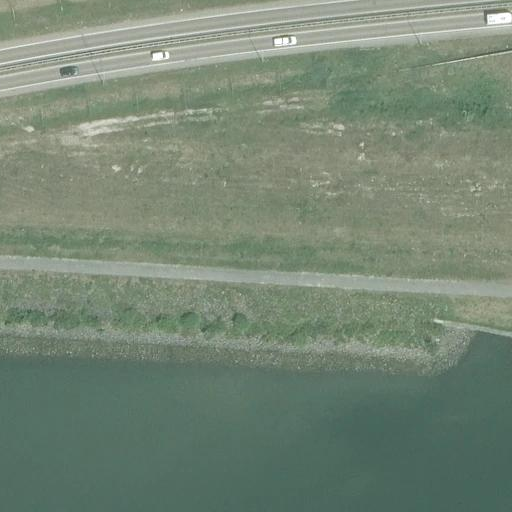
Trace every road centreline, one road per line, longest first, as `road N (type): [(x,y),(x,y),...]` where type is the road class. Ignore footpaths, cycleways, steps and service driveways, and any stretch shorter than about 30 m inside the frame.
road 1 (trunk): [(0,84),(309,37),(511,19)]
road 2 (trunk): [(427,0),(0,57)]
